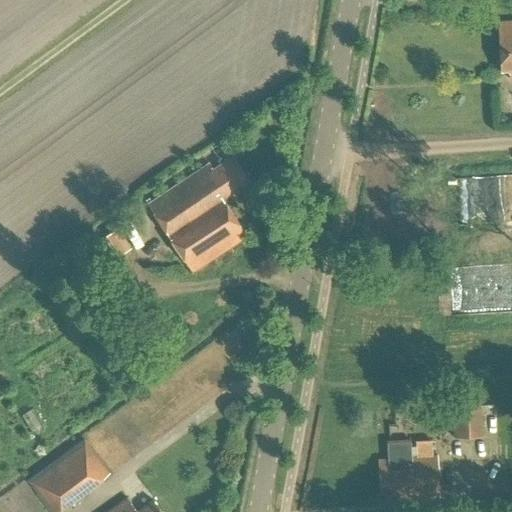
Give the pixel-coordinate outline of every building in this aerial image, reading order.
[(511,19),(496,20),(499,70),(508,70),(508,78),(511,77),(511,19)] [(503,114),(497,114),(497,124),(507,123),(507,118),(503,114)] [(209,164),(147,205),(192,272),(247,235),(223,200),(249,180),(232,155),(213,168),(209,164)] [(117,229),(106,236),(111,243),(122,236),(117,229)] [(483,436),(481,404),(451,405),(453,437),(483,436)] [(85,437),(26,479),(49,511),(53,511),(60,507),(61,510),(104,479),(101,474),(108,470),(85,437)] [(384,501),(440,497),(437,454),(412,455),(411,440),(386,442),(387,458),(375,459),(377,493),(384,492),(384,501)] [(128,496),(105,511),(163,511),(153,499),(138,510),(128,496)]
